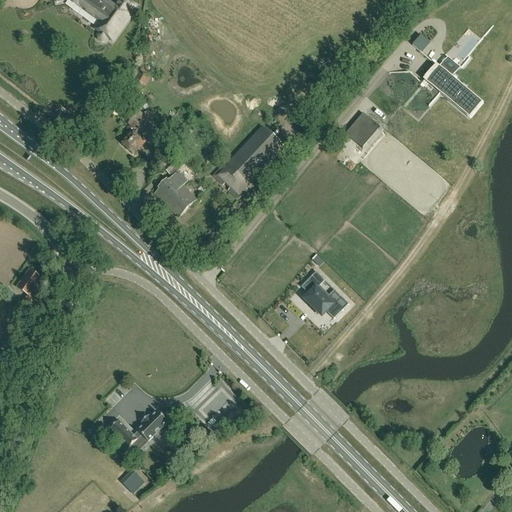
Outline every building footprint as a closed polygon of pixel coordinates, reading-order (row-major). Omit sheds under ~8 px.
[(130,18),(128,17),(128,16),(135,6),(127,0),(119,0),(115,7),(105,0),(57,0),(57,2),(67,0),(70,0),(83,9),(101,22),(96,29),(101,32),(98,35),(99,39),(102,42),(106,41),(109,38),(113,41),(130,18)] [(409,49),(364,104),(371,110),(377,103),(390,113),(402,98),(406,102),(434,69),(409,49)] [(440,68),(427,83),(440,94),(452,104),(468,117),(469,118),(482,104),(480,102),(469,93),(452,80),(453,79),(461,70),(447,59),(440,68)] [(125,98),(137,105),(152,78),(141,71),(125,98)] [(439,144),(453,131),(433,110),(419,123),(439,144)] [(150,124),(153,121),(153,119),(153,117),(150,114),(148,113),(146,114),(143,117),(139,113),(130,123),(136,128),(126,139),(125,138),(122,141),(123,142),(121,143),(133,154),(147,139),(152,143),(161,134),(150,124)] [(363,114),(345,135),(362,149),(363,149),(361,148),(378,128),(379,129),(380,128),(363,114)] [(170,133),(167,137),(172,140),(174,142),(184,149),(191,139),(178,130),(181,126),(172,120),(168,125),(174,129),(170,133)] [(223,169),(216,177),(224,185),(226,183),(232,189),(230,190),(238,199),(246,190),(245,189),(283,149),(263,129),(224,170),(223,169)] [(189,182),(178,172),(155,195),(179,219),(197,201),(184,188),(189,182)] [(318,257),(314,261),(320,267),(324,263),(318,257)] [(40,281),(30,273),(19,288),(29,295),(24,301),(33,308),(44,291),(37,286),(40,281)] [(316,288),(309,295),(304,300),(322,317),(326,313),(334,320),(344,311),(329,296),(319,286),(324,282),(325,282),(324,280),(324,281),(317,274),(318,274),(316,273),(316,274),(309,281),(316,288)] [(213,412),(204,412),(210,423),(217,420),(219,425),(235,417),(237,417),(244,414),(230,383),(224,383),(213,388),(213,412)] [(113,397),(109,401),(115,407),(119,403),(113,397)] [(128,450),(133,446),(142,437),(148,443),(154,437),(158,440),(165,433),(161,429),(168,423),(158,413),(151,420),(148,417),(142,424),(144,426),(133,437),(119,423),(110,432),(128,450)] [(134,473),(123,484),(128,489),(139,478),(134,473)] [(148,492),(152,479),(144,476),(140,489),(148,492)]
